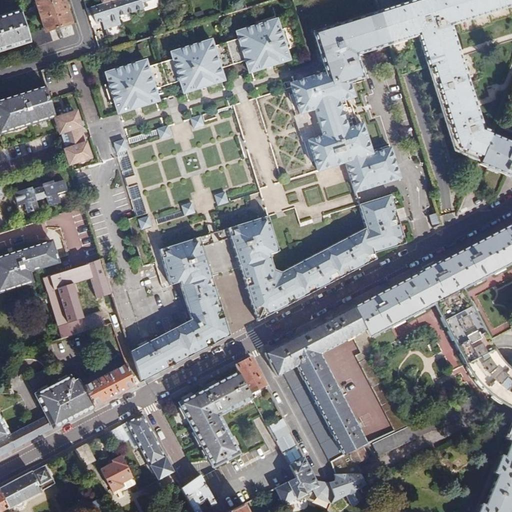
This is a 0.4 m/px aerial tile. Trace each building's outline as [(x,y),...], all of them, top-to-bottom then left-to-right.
[(28,34),(31,42),(33,47),(52,41),(49,30),(71,23),(63,0),(36,0),(45,29),(28,34)] [(141,2),(148,0),(112,0),(104,3),(92,6),(95,14),(97,22),(103,20),(108,35),(122,31),(118,16),(143,8),(141,2)] [(511,0),(404,0),(378,9),(388,42),(414,32),(453,151),(476,161),(490,131),(490,130),(480,124),(450,21),(511,2),(511,0)] [(0,51),(31,42),(28,34),(21,9),(0,15),(0,51)] [(388,42),(378,9),(314,28),(327,72),(288,84),(297,113),(313,109),(320,133),(305,138),(315,171),(344,163),(353,193),(400,179),(390,145),(371,151),(362,120),(347,124),(345,119),(351,117),(350,114),(348,109),(348,106),(341,108),(339,100),(353,96),(349,82),(365,77),(361,63),(356,64),(354,57),(357,51),(388,42)] [(105,74),(108,85),(110,90),(106,91),(109,100),(113,98),(114,104),(118,115),(159,101),(155,90),(180,82),(183,94),(224,81),(220,69),(245,61),(249,73),(290,60),(286,49),(284,44),(289,43),(286,33),(281,34),(280,29),(276,19),(236,32),(238,38),(213,46),(211,40),(171,53),(173,59),(148,67),(146,60),(105,74)] [(57,119),(47,87),(19,95),(22,104),(16,106),(13,97),(0,101),(0,186),(4,186),(71,165),(71,163),(57,119)] [(22,104),(19,95),(13,97),(16,106),(22,104)] [(75,114),(57,119),(71,163),(89,158),(75,114)] [(191,119),(194,129),(203,126),(200,116),(191,119)] [(157,130),(161,139),(170,136),(167,126),(157,130)] [(511,139),(490,131),(476,161),(477,167),(511,177),(511,139)] [(114,144),(117,153),(127,150),(124,141),(114,144)] [(32,186),(15,192),(19,205),(26,203),(29,212),(39,209),(37,200),(47,197),(50,206),(61,202),(58,193),(68,190),(65,179),(54,182),(54,180),(46,182),(47,184),(33,188),(32,186)] [(215,196),(218,206),(228,203),(225,193),(215,196)] [(366,228),(374,254),(406,244),(400,225),(396,226),(394,220),(392,214),(397,213),(391,195),(359,205),(366,228)] [(182,207),(185,217),(195,214),(192,204),(182,207)] [(434,229),(442,225),(438,212),(430,215),(434,229)] [(400,225),(397,213),(392,214),(394,220),(396,226),(400,225)] [(374,254),(366,228),(281,273),(280,276),(273,273),(275,270),(271,258),(268,259),(267,255),(270,254),(280,251),(268,216),(228,229),(231,238),(242,273),(249,297),(257,322),(282,309),(320,289),(319,286),(322,285),(327,282),(328,285),(355,271),(354,268),(356,266),(361,264),(363,267),(377,259),(374,254)] [(138,221),(141,230),(151,227),(148,217),(138,221)] [(511,440),(511,370),(510,369),(502,360),(495,350),(490,340),(511,328),(511,225),(441,262),(441,261),(415,274),(415,275),(354,307),(376,348),(377,351),(384,347),(388,355),(401,348),(398,340),(423,327),(448,373),(467,364),(474,375),(479,382),(485,389),(491,395),(498,400),(504,403),(509,407),(511,407),(511,425),(507,438),(511,440)] [(231,238),(228,229),(217,232),(220,242),(231,238)] [(199,238),(202,247),(214,244),(211,234),(199,238)] [(216,343),(230,336),(219,298),(213,280),(212,276),(202,247),(199,238),(159,250),(170,286),(179,283),(182,282),(184,286),(181,287),(191,320),(139,347),(145,360),(145,362),(152,377),(163,371),(178,363),(199,352),(216,343)] [(0,291),(11,288),(19,285),(19,284),(31,280),(29,271),(58,262),(51,241),(0,255),(0,291)] [(101,259),(42,278),(61,338),(120,320),(116,308),(112,309),(107,295),(112,293),(107,279),(103,265),(101,259)] [(103,265),(107,279),(117,275),(113,262),(103,265)] [(112,309),(116,308),(112,293),(107,295),(112,309)] [(396,432),(410,426),(389,386),(373,355),(376,348),(354,307),(334,317),(333,315),(326,318),(328,321),(313,329),(325,351),(353,336),(362,353),(357,356),(396,432)] [(313,329),(305,333),(317,355),(325,351),(313,329)] [(284,372),(331,462),(362,447),(367,445),(358,429),(361,428),(358,422),(355,423),(340,394),(343,393),(340,387),(337,389),(323,359),(320,361),(317,355),(305,333),(265,354),(277,376),(284,372)] [(145,380),(152,377),(145,362),(145,360),(139,347),(135,349),(130,352),(140,383),(145,380)] [(251,357),(235,366),(251,393),(266,385),(251,357)] [(86,369),(90,376),(101,371),(98,362),(86,369)] [(88,410),(133,387),(126,364),(84,386),(79,378),(74,381),(72,378),(71,379),(70,377),(40,392),(52,414),(57,425),(88,410)] [(178,403),(211,467),(239,452),(219,414),(251,398),(244,385),(237,372),(178,403)] [(379,454),(481,407),(475,396),(410,426),(411,428),(374,445),(379,454)] [(0,455),(13,449),(43,433),(46,431),(40,419),(14,433),(4,420),(0,414),(0,455)] [(46,431),(57,425),(52,414),(40,419),(46,431)] [(143,415),(109,432),(117,446),(130,440),(134,448),(136,449),(138,449),(141,448),(151,466),(152,466),(159,480),(174,473),(143,415)] [(284,419),(270,426),(277,440),(291,432),(284,419)] [(489,443),(494,433),(494,432),(485,428),(480,439),(489,443)] [(509,511),(511,507),(511,441),(505,457),(502,456),(495,473),(498,475),(486,505),(482,503),(478,511),(509,511)] [(87,443),(75,450),(84,467),(96,461),(87,443)] [(331,462),(333,466),(356,465),(358,460),(356,457),(365,453),(362,447),(331,462)] [(123,483),(134,477),(122,456),(113,461),(114,463),(101,470),(113,492),(124,486),(123,483)] [(304,458),(290,465),(296,476),(273,488),(277,495),(286,491),(290,498),(289,500),(296,499),(297,497),(305,493),(305,492),(317,485),(304,458)] [(46,465),(31,472),(40,491),(55,483),(46,465)] [(356,465),(333,466),(336,474),(360,473),(356,465)] [(0,488),(0,493),(7,508),(16,504),(17,507),(19,508),(23,506),(24,503),(23,501),(41,491),(40,491),(31,472),(0,488)] [(360,473),(336,474),(334,482),(333,485),(366,484),(360,473)] [(200,476),(183,488),(182,488),(194,511),(200,511),(197,504),(206,498),(211,506),(215,504),(200,476)] [(0,511),(9,511),(7,508),(0,493),(0,511)] [(92,509),(93,511),(99,511),(106,510),(97,493),(87,499),(89,503),(88,503),(91,509),(92,509)] [(250,511),(245,503),(228,511),(250,511)]
